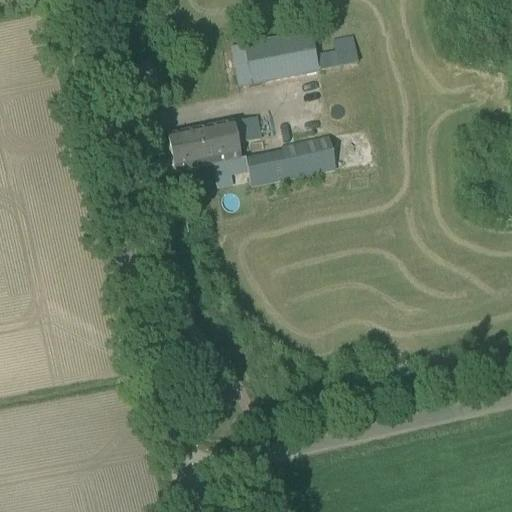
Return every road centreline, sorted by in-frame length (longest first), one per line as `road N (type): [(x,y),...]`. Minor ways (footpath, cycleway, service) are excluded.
road 1 (tertiary): [(182,474),(68,0)]
road 2 (unclassified): [(511,400),(182,474)]
